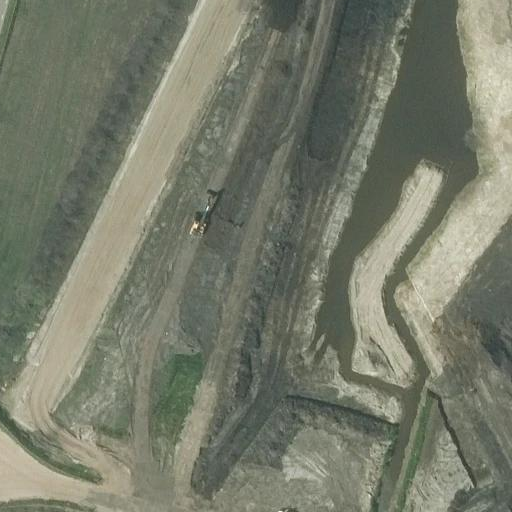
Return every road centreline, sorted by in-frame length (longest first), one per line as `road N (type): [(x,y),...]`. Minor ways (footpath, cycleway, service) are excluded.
road 1 (unclassified): [(245,0),(0,475)]
road 2 (track): [(147,511),(6,471),(0,461)]
